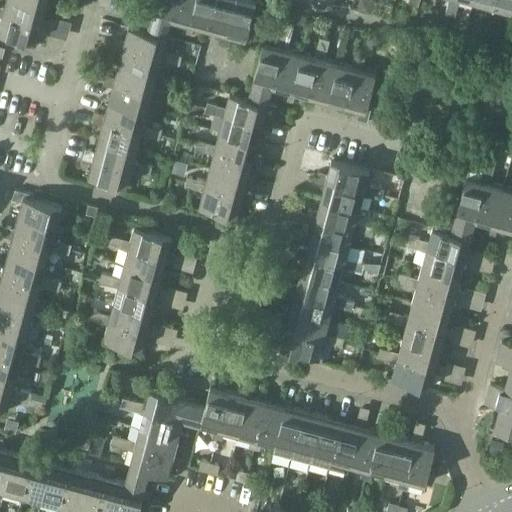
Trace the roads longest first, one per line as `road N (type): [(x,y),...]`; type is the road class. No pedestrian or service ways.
road 1 (residential): [(458,414),(194,339),(221,229)]
road 2 (residential): [(221,229),(43,178),(92,0)]
road 3 (residential): [(221,229),(275,244),(306,122),(410,151)]
road 4 (residential): [(458,414),(511,257)]
